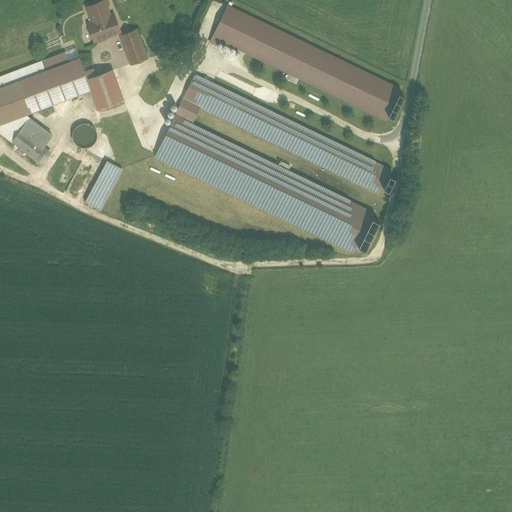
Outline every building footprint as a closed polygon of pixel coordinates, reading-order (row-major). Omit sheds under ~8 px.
[(360,63),(232,0),(229,0),(216,28),(346,92),(360,63)] [(89,23),(94,41),(121,33),(115,15),(109,17),(103,1),(86,6),(93,22),(89,23)] [(134,24),(122,28),(132,59),(145,54),(134,24)] [(77,41),(0,69),(0,118),(28,108),(91,85),(93,84),(89,72),(77,41)] [(102,67),(89,72),(93,84),(91,85),(97,103),(113,97),(102,67)] [(370,153),(197,68),(185,93),(201,101),(208,104),(358,178),(370,153)] [(201,101),(185,93),(178,107),(194,115),(201,101)] [(28,108),(0,118),(0,124),(37,153),(55,129),(28,108)] [(96,122),(93,119),(89,118),(84,118),(80,120),(77,123),(75,128),(75,133),(77,137),(81,140),(85,142),(90,141),(94,140),(97,136),(99,132),(99,127),(96,122)] [(122,163),(108,155),(87,196),(104,205),(125,164),(122,163)]
